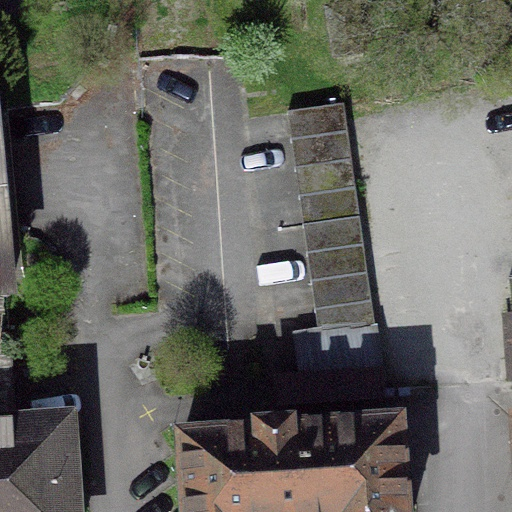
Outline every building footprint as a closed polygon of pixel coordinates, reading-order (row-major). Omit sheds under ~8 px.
[(332,62),(360,57),(352,7),(324,12),(332,62)] [(293,347),(298,381),(377,376),(341,110),(284,118),(316,344),(293,347)] [(0,241),(0,511),(67,511),(62,433),(7,435),(2,345),(0,344),(0,300),(6,300),(0,241)] [(379,402),(377,376),(298,381),(283,382),(285,408),(379,402)] [(288,436),(254,438),(254,442),(177,448),(181,511),(401,511),(396,433),(288,440),(288,436)]
